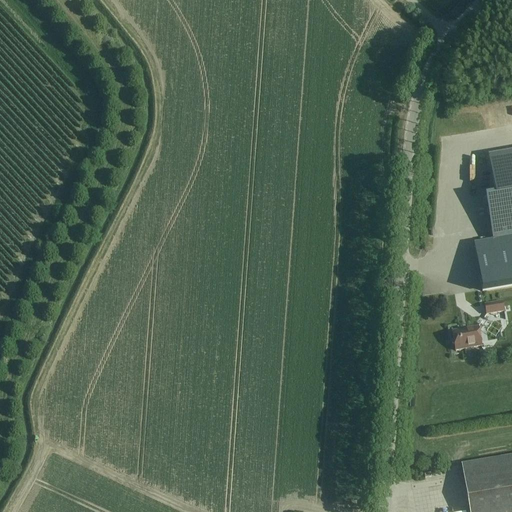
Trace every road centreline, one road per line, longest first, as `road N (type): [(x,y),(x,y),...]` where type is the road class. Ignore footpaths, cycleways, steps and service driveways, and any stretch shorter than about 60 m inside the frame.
road 1 (track): [(75,0),(114,47),(137,102),(128,142),(30,345),(0,458)]
road 2 (tertiary): [(384,511),(409,140),(421,91),(449,35)]
